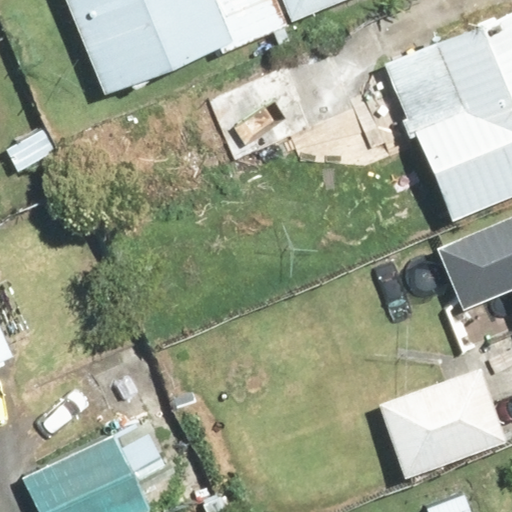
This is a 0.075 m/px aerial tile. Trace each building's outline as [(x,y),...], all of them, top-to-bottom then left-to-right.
[(67,0),(103,88),(215,43),(217,49),(288,21),(283,8),(288,6),(292,16),(331,0),(67,0)] [(511,5),(390,54),(452,212),(511,187),(511,5)] [(293,62),(209,94),(236,164),(320,133),(293,62)] [(511,209),(439,241),(467,303),(511,284),(511,287),(511,209)] [(0,356),(18,349),(0,309),(0,356)] [(483,366),(382,399),(405,469),(506,436),(483,366)] [(102,511),(140,497),(114,433),(16,473),(32,511),(102,511)]
